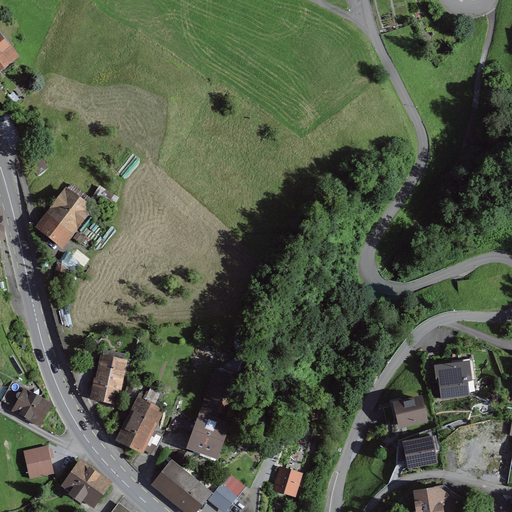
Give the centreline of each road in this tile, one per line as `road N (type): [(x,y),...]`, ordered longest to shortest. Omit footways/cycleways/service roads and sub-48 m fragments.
road 1 (primary): [(0,170),(61,396),(103,460),(156,511)]
road 2 (residential): [(380,286),(368,274),(368,251),(420,168),(421,140),(364,0)]
road 3 (residential): [(511,313),(451,316),(415,336),(356,426),(337,475),(334,511)]
road 4 (unknown): [(108,511),(138,496),(164,455),(206,345)]
road 5 (residential): [(366,511),(387,489),(428,474),(511,490)]
road 6 (residential): [(380,286),(399,289),(482,259),(511,259)]
